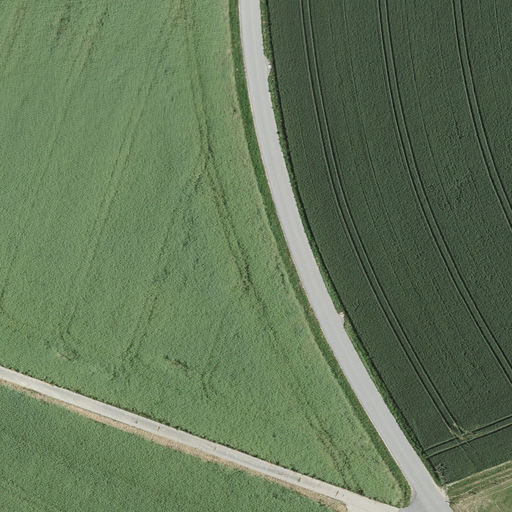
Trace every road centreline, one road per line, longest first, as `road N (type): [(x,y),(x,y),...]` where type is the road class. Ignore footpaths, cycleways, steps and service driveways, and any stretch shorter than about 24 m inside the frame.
road 1 (unclassified): [(440,511),(359,380),(312,283),(260,102),(250,0)]
road 2 (track): [(0,372),(390,511)]
